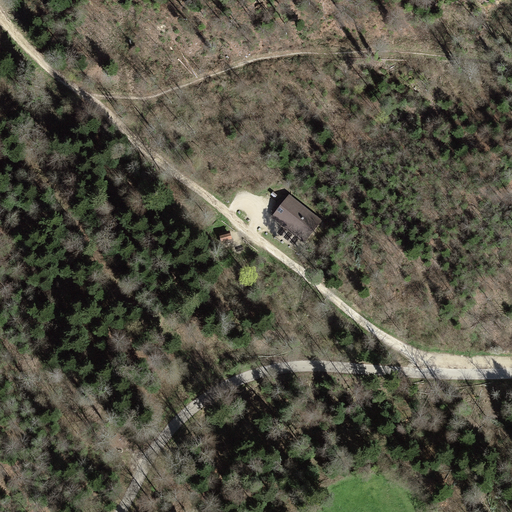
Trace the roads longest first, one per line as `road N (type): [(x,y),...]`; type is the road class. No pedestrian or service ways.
road 1 (track): [(0,15),(73,94),(287,267),(366,327),(448,373)]
road 2 (unclassified): [(511,368),(448,373),(365,360),(295,361),(237,379),(171,430),(116,511)]
road 3 (track): [(73,94),(136,100),(266,56),(325,49),(511,62)]
